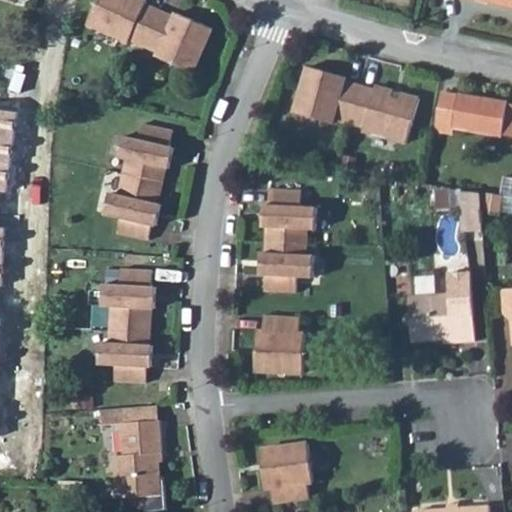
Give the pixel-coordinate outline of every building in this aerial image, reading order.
[(130,41),(145,47),(160,11),(146,5),(148,1),(145,0),(97,0),(86,26),(129,45),(130,41)] [(175,18),(160,11),(145,47),(159,53),(158,57),(194,73),(213,28),(202,23),(199,29),(192,26),(195,20),(177,13),(175,18)] [(321,69),(309,66),(296,113),(334,123),(335,118),(350,122),(360,86),(345,82),(347,77),(328,72),(326,78),(319,76),(321,69)] [(375,91),(360,86),(350,122),(365,126),(363,131),(408,143),(420,99),(401,94),(399,100),(393,98),(395,92),(376,87),(375,91)] [(455,127),(511,136),(511,104),(441,93),(435,130),(454,133),(455,127)] [(0,192),(8,194),(20,114),(0,110),(0,192)] [(128,159),(125,173),(163,181),(166,168),(171,146),(175,131),(143,124),(140,139),(123,136),(118,157),(128,159)] [(166,168),(171,169),(176,148),(171,146),(166,168)] [(163,181),(125,173),(120,195),(111,193),(106,214),(122,218),(118,233),(150,240),(153,225),(158,203),(163,181)] [(269,227),(268,241),(306,242),(307,229),(317,229),(319,207),(302,207),(303,191),(270,189),(270,205),(269,227)] [(481,192),(461,191),(463,232),(484,230),(483,212),(481,192)] [(503,195),(481,192),(483,212),(500,215),(503,195)] [(153,225),(158,226),(163,204),(158,203),(153,225)] [(306,242),(268,241),(267,253),(266,275),(265,291),(298,292),(298,277),(315,278),(316,256),(305,256),(306,242)] [(121,285),(105,284),(103,306),(114,306),(112,331),(150,332),(152,309),(153,287),(154,271),(122,269),(121,285)] [(445,340),(450,340),(451,343),(476,341),(473,301),(471,272),(449,273),(450,294),(410,296),(411,312),(409,313),(406,316),(405,319),(405,322),(407,324),(409,325),(412,326),(413,342),(445,340)] [(511,321),(511,320),(511,288),(503,289),(504,314),(511,321)] [(114,306),(103,306),(94,305),(93,330),(112,331),(114,306)] [(265,316),(264,332),(258,332),(257,351),(263,351),(263,358),(257,358),(256,371),(305,373),(307,334),(301,334),(302,317),(265,316)] [(150,345),(150,332),(112,331),(111,343),(101,343),(100,364),(116,365),(115,381),(148,383),(149,367),(150,345)] [(79,396),(81,410),(95,408),(93,394),(79,396)] [(131,407),(133,423),(160,420),(158,405),(131,407)] [(161,477),(159,454),(163,453),(161,420),(160,420),(133,423),(131,407),(101,410),(102,426),(121,424),(124,455),(114,456),(118,499),(146,496),(147,511),(154,511),(168,510),(165,477),(161,477)] [(275,504),(311,498),(310,483),(315,482),(309,443),(261,450),(263,463),(269,462),(270,469),(264,470),(267,489),(272,488),(275,504)] [(58,466),(45,467),(45,481),(59,481),(58,466)]
